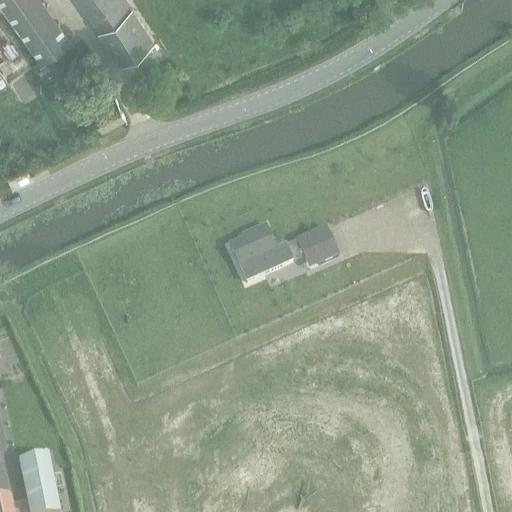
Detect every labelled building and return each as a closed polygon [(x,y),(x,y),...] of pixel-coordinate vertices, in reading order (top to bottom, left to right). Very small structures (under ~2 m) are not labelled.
[(41,0),(0,0),(0,7),(40,63),(71,41),(41,0)] [(153,42),(124,0),(75,0),(120,65),(153,42)] [(101,133),(125,121),(114,101),(91,113),(101,133)] [(251,238),(229,248),(242,276),(246,284),(292,263),(286,248),(277,252),(265,228),(249,235),(251,238)] [(325,230),(296,244),(303,260),(314,255),(319,266),(337,258),(325,230)] [(59,511),(48,457),(19,463),(28,511),(59,511)] [(0,511),(11,511),(10,502),(0,504),(0,511)]
